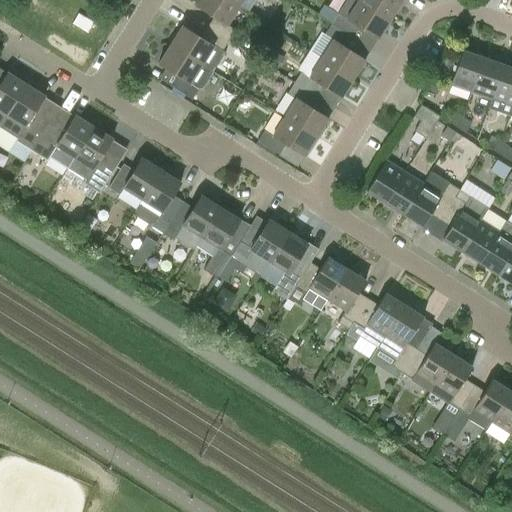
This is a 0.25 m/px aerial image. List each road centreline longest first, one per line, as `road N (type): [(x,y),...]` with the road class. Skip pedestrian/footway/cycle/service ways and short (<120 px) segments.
road 1 (residential): [(311,200),(423,19),(453,6),(511,26)]
road 2 (residential): [(511,355),(500,348),(493,316),(311,200)]
road 3 (residential): [(311,200),(225,148),(185,146),(95,91)]
